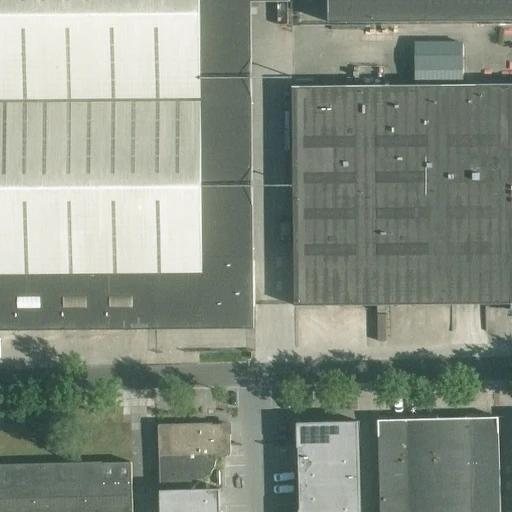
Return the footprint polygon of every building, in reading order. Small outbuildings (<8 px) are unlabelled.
[(156,273),(195,273),(196,307),(254,306),(254,261),(211,262),(211,243),(203,243),(201,2),(290,1),(290,0),(0,0),(0,274),(14,274),(156,273)] [(511,21),(511,0),(327,0),(328,23),(511,21)] [(424,58),(430,58),(429,69),(460,71),(463,43),(425,41),(424,58)] [(511,84),(366,86),(367,223),(368,305),(452,304),(452,267),(484,266),(485,304),(511,304),(511,309),(511,308),(511,84)] [(294,306),(368,305),(367,223),(366,86),(292,87),(294,306)] [(156,273),(14,274),(15,330),(156,329),(156,273)] [(14,274),(0,274),(0,329),(15,330),(14,274)] [(500,511),(498,417),(378,420),(380,487),(380,511),(500,511)] [(358,421),(297,423),(297,447),(299,447),(299,450),(300,487),(359,485),(358,421)] [(186,489),(186,479),(197,479),(197,480),(201,479),(206,477),(211,474),(215,468),(216,461),(216,455),(231,454),(230,444),(230,424),(158,426),(159,456),(160,489),(186,489)] [(0,511),(132,511),(131,463),(0,465),(0,511)] [(300,509),(299,510),(299,511),(360,511),(359,485),(300,487),(300,509)] [(220,489),(160,490),(160,511),(221,511),(222,511),(220,511),(220,489)]
